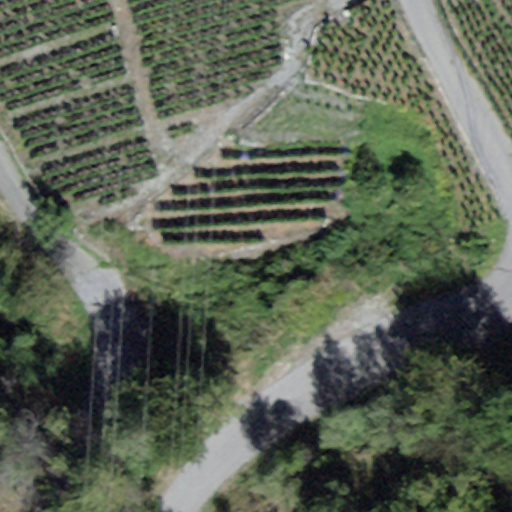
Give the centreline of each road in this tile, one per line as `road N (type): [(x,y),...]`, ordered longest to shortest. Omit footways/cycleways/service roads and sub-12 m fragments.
road 1 (unclassified): [(71,511),(131,369),(126,319),(28,210),(0,155)]
road 2 (unclassified): [(208,511),(280,436),(511,311)]
road 3 (unclassified): [(511,167),(447,63),(424,0)]
